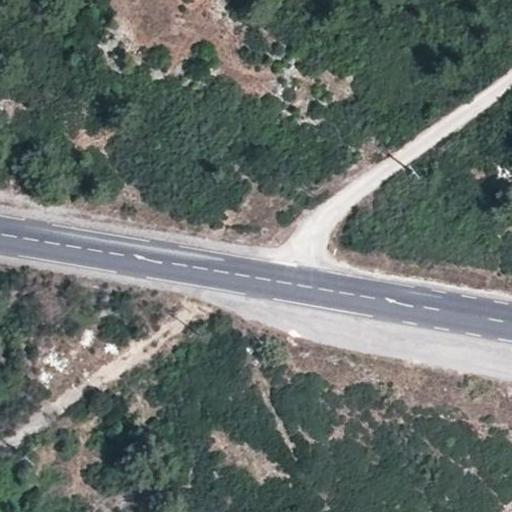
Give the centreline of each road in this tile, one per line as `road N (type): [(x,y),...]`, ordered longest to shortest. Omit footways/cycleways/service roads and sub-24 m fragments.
road 1 (unclassified): [(291,283),(317,231),(347,202),(511,80)]
road 2 (tertiary): [(0,232),(291,283)]
road 3 (tertiary): [(291,283),(511,322)]
